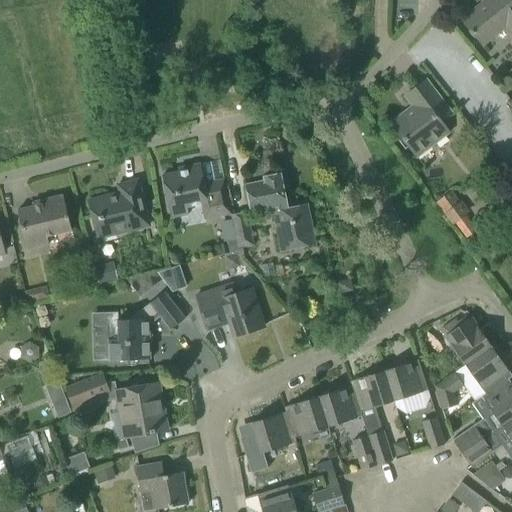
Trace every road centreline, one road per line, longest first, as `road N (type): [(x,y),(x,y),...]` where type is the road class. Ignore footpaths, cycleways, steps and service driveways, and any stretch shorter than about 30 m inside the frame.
road 1 (residential): [(334,100),(0,179)]
road 2 (residential): [(231,511),(218,424),(226,398),(428,303)]
road 3 (residential): [(428,303),(334,100)]
road 4 (residential): [(435,0),(355,88),(334,100)]
